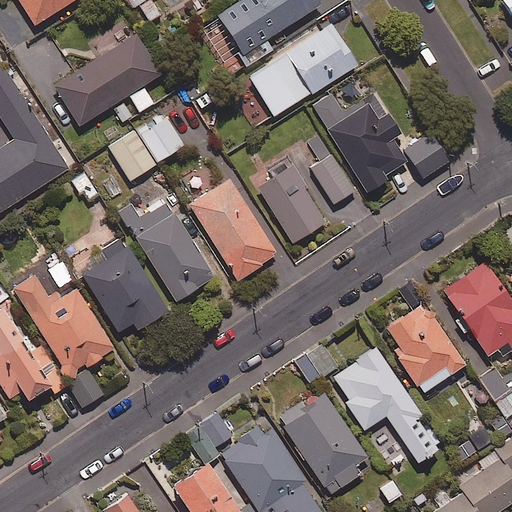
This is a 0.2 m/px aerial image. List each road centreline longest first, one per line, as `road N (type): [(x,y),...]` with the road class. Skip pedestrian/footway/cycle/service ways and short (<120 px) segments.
road 1 (residential): [(0,509),(511,163)]
road 2 (residential): [(408,0),(511,162)]
